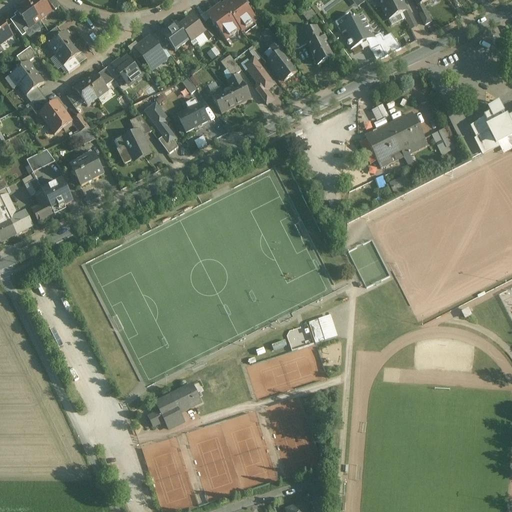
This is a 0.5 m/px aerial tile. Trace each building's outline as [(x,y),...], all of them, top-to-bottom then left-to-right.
[(52,13),(41,0),(31,0),(27,4),(40,21),(52,13)] [(60,7),(54,0),(46,0),(55,11),(60,7)] [(239,0),(238,0),(232,0),(223,8),(221,6),(240,32),(240,31),(240,32),(241,34),(256,23),(239,0)] [(400,0),(376,0),(377,1),(377,3),(379,7),(380,7),(382,10),(401,0),(400,0)] [(401,0),(382,10),(388,22),(407,12),(401,0)] [(40,21),(27,4),(16,12),(28,28),(29,30),(40,21)] [(240,32),(221,6),(207,17),(212,23),(212,27),(215,27),(226,42),(240,32),(240,31),(240,32)] [(432,23),(426,12),(419,15),(425,26),(432,23)] [(28,28),(17,14),(14,16),(15,18),(10,21),(22,37),(26,35),(24,31),(28,28)] [(362,17),(355,21),(350,14),(335,25),(342,34),(346,32),(350,39),(346,41),(351,51),(366,43),(371,52),(380,48),(387,44),(384,38),(382,34),(373,38),(362,17)] [(199,26),(193,18),(179,28),(189,42),(191,44),(204,35),(205,34),(199,26)] [(215,37),(204,22),(199,26),(205,34),(204,35),(209,41),(215,37)] [(0,45),(12,37),(7,30),(4,30),(0,23),(0,45)] [(179,28),(177,26),(166,34),(164,36),(169,45),(175,52),(189,42),(179,28)] [(57,29),(43,39),(48,46),(62,36),(57,29)] [(162,30),(155,35),(165,48),(169,45),(164,36),(166,34),(162,30)] [(301,30),(294,34),(296,38),(291,41),(296,51),(307,45),(310,50),(309,51),(317,66),(332,58),(325,43),(327,42),(324,37),(322,38),(318,30),(304,37),(301,30)] [(62,36),(48,46),(56,57),(73,44),(70,40),(70,39),(66,33),(62,36)] [(150,39),(160,52),(165,48),(155,35),(150,39)] [(400,48),(390,35),(384,38),(387,44),(380,48),(385,58),(401,50),(400,48)] [(139,47),(135,50),(141,57),(152,71),(166,61),(160,52),(150,39),(139,47)] [(135,50),(139,47),(136,43),(128,49),(136,60),(141,57),(135,50)] [(73,44),(56,57),(64,68),(75,59),(82,54),(77,48),(76,49),(73,44)] [(285,54),(277,44),(271,49),(276,56),(269,61),(284,82),(295,74),(282,56),(285,54)] [(30,49),(17,58),(23,67),(29,63),(37,58),(30,49)] [(250,52),(253,59),(258,56),(255,50),(250,52)] [(242,73),(230,58),(224,62),(235,78),(242,73)] [(75,59),(64,68),(69,75),(80,66),(75,59)] [(141,78),(127,59),(114,68),(114,69),(120,76),(125,77),(131,85),(141,78)] [(274,86),(254,60),(248,64),(247,71),(258,85),(256,87),(258,89),(262,86),(266,92),(274,86)] [(23,67),(10,76),(18,87),(35,74),(32,70),(33,69),(29,63),(23,67)] [(112,65),(106,70),(114,81),(120,76),(114,69),(114,68),(112,65)] [(106,70),(97,76),(105,87),(114,81),(106,70)] [(35,74),(18,87),(26,98),(38,89),(44,84),(40,78),(39,79),(35,74)] [(95,74),(89,78),(90,79),(85,83),(98,100),(108,92),(105,87),(97,76),(95,74)] [(239,77),(228,83),(232,89),(234,88),(231,84),(240,79),(239,77)] [(240,79),(231,84),(234,88),(232,89),(228,92),(236,108),(251,100),(240,79)] [(197,91),(188,80),(181,84),(190,96),(197,91)] [(85,83),(81,86),(80,85),(74,90),(82,100),(87,108),(98,100),(85,83)] [(266,92),(262,86),(258,89),(255,91),(266,105),(273,100),(266,92)] [(38,89),(26,98),(32,106),(33,106),(44,98),(38,89)] [(222,95),(219,90),(210,94),(221,115),(236,108),(228,92),(222,95)] [(76,92),(67,98),(73,107),(82,100),(76,92)] [(44,98),(33,106),(32,106),(30,108),(37,117),(39,115),(50,107),(44,98)] [(50,107),(39,115),(47,126),(64,113),(61,108),(57,102),(50,107)] [(499,104),(488,110),(490,114),(484,117),(484,118),(470,128),(473,139),(475,138),(490,131),(489,129),(506,120),(503,115),(504,114),(499,104)] [(169,122),(157,105),(145,113),(163,138),(168,145),(173,142),(175,140),(166,128),(166,125),(169,122)] [(376,122),(387,117),(382,106),(371,111),(376,122)] [(199,107),(178,117),(186,133),(207,123),(199,107)] [(64,113),(47,126),(55,136),(72,123),(72,122),(68,117),(67,117),(64,113)] [(89,129),(80,116),(72,122),(72,123),(80,134),(89,129)] [(412,117),(389,128),(401,152),(424,141),(412,117)] [(511,117),(506,120),(489,129),(490,131),(475,138),(484,155),(499,147),(495,139),(511,130),(511,117)] [(141,118),(130,123),(136,134),(139,132),(142,138),(152,133),(141,118)] [(375,121),(363,125),(365,132),(377,128),(375,121)] [(401,152),(389,128),(366,140),(381,170),(404,158),(403,158),(404,158),(401,152)] [(80,134),(78,135),(82,143),(84,146),(95,141),(89,129),(80,134)] [(136,134),(123,140),(127,149),(119,153),(125,165),(133,161),(133,162),(150,154),(142,138),(139,132),(136,134)] [(438,133),(431,137),(439,152),(446,148),(438,133)] [(78,135),(70,139),(74,147),(82,143),(78,135)] [(121,138),(115,141),(114,143),(119,153),(127,149),(123,140),(121,138)] [(168,145),(163,138),(158,142),(169,156),(178,149),(173,142),(168,145)] [(197,150),(206,147),(204,139),(194,142),(197,150)] [(55,163),(47,152),(27,162),(33,174),(55,163)] [(93,157),(71,168),(81,187),(103,176),(93,157)] [(32,176),(22,181),(25,187),(35,182),(32,176)] [(383,179),(376,182),(380,190),(387,188),(383,179)] [(61,183),(42,192),(42,193),(48,204),(55,218),(56,217),(52,211),(57,208),(59,211),(72,204),(61,183)] [(6,189),(0,192),(0,201),(7,198),(10,196),(6,189)] [(48,204),(42,193),(36,196),(41,207),(48,204)] [(25,214),(18,218),(7,198),(0,201),(17,236),(32,228),(25,214)] [(0,243),(3,244),(17,236),(0,201),(0,243)] [(41,207),(33,211),(40,225),(55,218),(48,204),(41,207)] [(468,311),(462,314),(465,319),(471,316),(468,311)] [(318,321),(308,324),(315,345),(325,342),(318,321)] [(192,386),(174,395),(182,412),(194,406),(194,408),(201,404),(192,386)] [(177,417),(180,415),(171,397),(156,404),(160,413),(149,418),(154,428),(165,423),(169,432),(182,426),(177,417)] [(322,511),(324,495),(310,499),(314,511),(322,511)]
